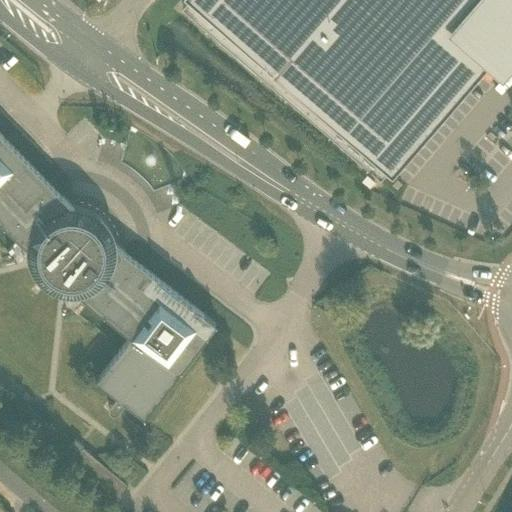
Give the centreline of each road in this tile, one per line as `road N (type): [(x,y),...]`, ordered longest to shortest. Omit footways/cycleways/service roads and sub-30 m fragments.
road 1 (secondary): [(0,6),(78,69),(252,181),(343,235),(509,312)]
road 2 (secondary): [(511,281),(433,262),(352,222),(38,0)]
